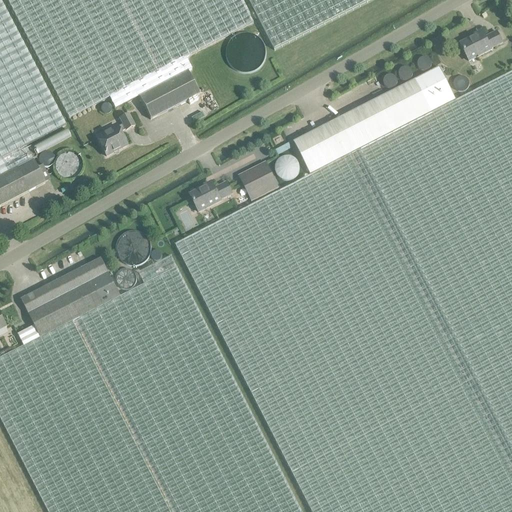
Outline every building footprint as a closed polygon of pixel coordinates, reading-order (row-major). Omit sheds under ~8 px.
[(0,0),(0,207),(29,192),(45,184),(33,161),(25,147),(66,125),(61,117),(0,0)] [(6,0),(65,110),(69,119),(109,98),(115,110),(139,97),(151,120),(199,95),(188,72),(192,70),(186,58),(253,23),(241,0),(6,0)] [(248,0),(274,50),(371,0),(248,0)] [(461,44),(469,62),(491,50),(491,49),(503,43),(497,32),(485,38),(483,33),(461,44)] [(265,50),(265,47),(264,43),(262,40),(260,38),(258,36),(255,34),(253,33),(249,33),(246,33),(242,34),(239,35),(237,37),(234,40),(232,43),(231,46),(231,49),(231,53),(232,56),(234,59),(236,62),(238,64),(241,65),(244,66),(247,66),(251,66),(254,65),(257,64),(260,62),(262,59),(264,56),(264,53),(265,50)] [(229,69),(228,65),(227,62),(226,59),(224,57),(222,55),(219,53),(217,52),(213,52),(210,52),(206,53),(203,54),(200,56),(198,59),(197,62),(195,65),(195,68),(195,71),(196,74),(197,77),(200,80),(202,83),(206,84),(209,85),(211,85),(215,85),(218,84),(221,83),(224,81),(226,78),(227,76),(228,73),(229,69)] [(456,101),(439,68),(294,143),(311,176),(456,101)] [(175,245),(312,511),(511,511),(511,72),(456,101),(395,133),(311,176),(175,245)] [(96,138),(106,157),(127,146),(120,133),(126,130),(126,131),(134,127),(128,115),(120,119),(123,125),(118,127),(117,127),(96,138)] [(84,165),(84,163),(83,160),(81,156),(80,154),(77,152),(75,151),(73,150),(69,150),(66,150),(63,151),(59,152),(58,154),(55,156),(54,159),(53,162),(53,165),(53,168),(54,171),(55,174),(57,176),(59,178),(63,180),(66,181),(68,181),(71,181),(74,180),(77,178),(79,177),(81,174),(83,172),(84,168),(84,165)] [(300,167),(300,164),(300,162),(298,160),(297,157),(295,156),(292,154),(288,153),(286,153),(283,154),(281,155),(278,157),(276,159),(275,161),(274,164),(274,166),(274,169),(274,171),(275,174),(277,176),(279,177),(281,179),(284,180),(287,180),(289,180),(292,179),(293,178),(296,177),(298,174),(299,172),(300,169),(300,167)] [(266,163),(239,177),(252,202),(279,188),(266,163)] [(190,195),(199,212),(221,201),(221,200),(233,194),(227,183),(215,189),(213,184),(190,195)] [(237,194),(242,204),(250,199),(246,190),(237,194)] [(152,248),(151,244),(150,241),(149,238),(146,236),(144,233),(140,232),(137,231),(134,231),(132,231),(128,232),(125,233),(122,236),(120,239),(118,242),(117,245),(117,248),(118,251),(118,254),(120,257),(122,260),(125,262),(128,264),(131,265),(134,265),(138,265),(141,264),(144,262),(146,260),(148,258),(150,255),(151,252),(152,248)] [(301,511),(176,265),(171,256),(138,273),(144,285),(121,297),(101,260),(21,301),(35,326),(18,335),(24,346),(0,358),(0,417),(48,511),(301,511)] [(137,280),(136,276),(135,274),(134,273),(131,271),(129,270),(126,270),(124,270),(122,271),(119,273),(118,274),(117,276),(116,280),(117,284),(118,286),(119,287),(122,289),(126,290),(130,290),(132,289),(133,288),(136,285),(137,283),(137,280)]
